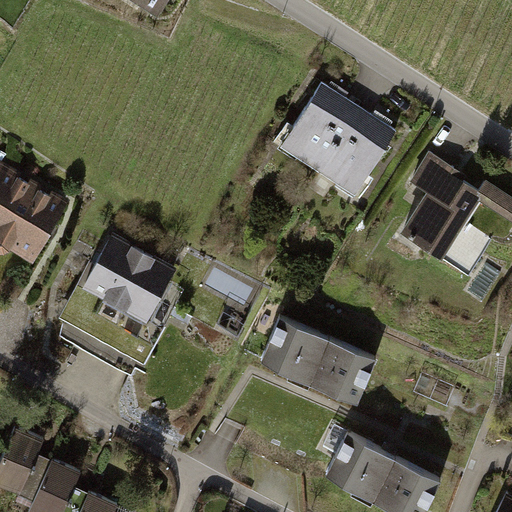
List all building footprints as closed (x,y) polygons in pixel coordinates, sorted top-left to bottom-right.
[(171,0),(128,0),(159,19),(171,0)] [(393,122),(319,78),(280,143),(354,188),(393,122)] [(483,186),(429,150),(411,176),(428,188),(400,229),(437,254),(477,195),(511,218),(511,195),(488,179),(483,186)] [(64,203),(0,170),(0,247),(33,264),(64,203)] [(182,268),(113,231),(84,287),(152,323),(182,268)] [(373,358),(278,317),(261,357),(356,397),(373,358)] [(44,436),(16,424),(0,459),(0,480),(21,489),(44,436)] [(424,511),(444,474),(348,426),(326,469),(410,511),(424,511)] [(80,469),(52,457),(29,510),(33,511),(61,511),(67,499),(70,501),(72,496),(69,495),(80,469)] [(112,511),(117,501),(89,489),(79,511),(112,511)] [(511,511),(511,495),(506,493),(496,511),(511,511)]
